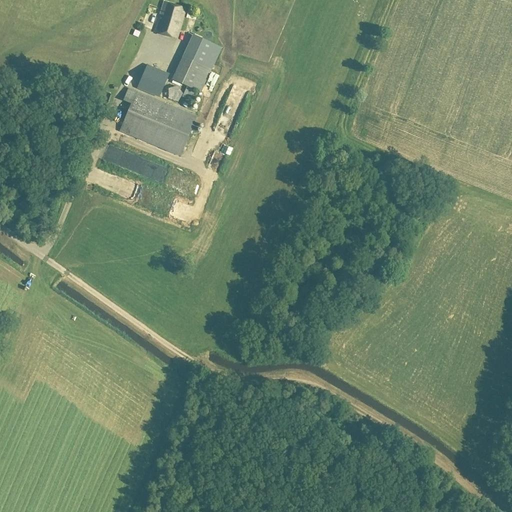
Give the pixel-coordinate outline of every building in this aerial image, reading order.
[(178,39),(187,9),(164,2),(155,32),(178,39)] [(193,35),(183,57),(211,69),(211,70),(221,48),(193,35)] [(172,80),(187,87),(182,97),(190,101),(195,91),(201,93),(211,70),(211,69),(183,57),(172,80)] [(159,97),(168,74),(147,65),(138,88),(159,97)] [(178,102),(183,94),(178,86),(169,88),(168,98),(178,102)] [(180,156),(196,117),(137,92),(120,131),(180,156)] [(224,138),(237,108),(223,102),(211,132),(224,138)] [(211,150),(205,166),(215,169),(220,154),(211,150)] [(157,170),(156,180),(162,181),(164,171),(157,170)] [(44,268),(38,279),(46,284),(53,274),(44,268)]
